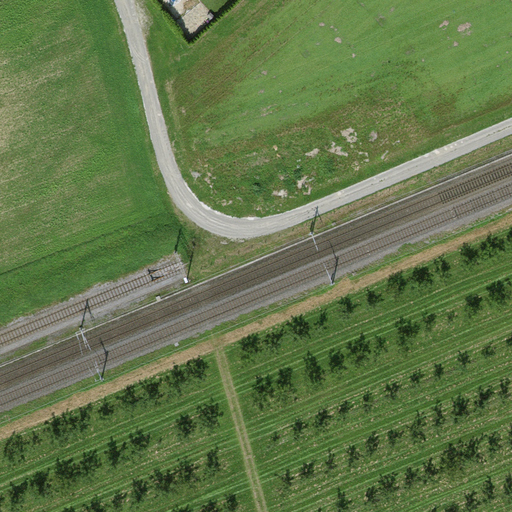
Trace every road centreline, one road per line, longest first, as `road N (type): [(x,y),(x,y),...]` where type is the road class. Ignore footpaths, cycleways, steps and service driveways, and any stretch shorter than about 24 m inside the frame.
road 1 (track): [(124,0),(171,175),(188,205),(223,225),(260,227),(303,215),(511,126)]
road 2 (track): [(266,511),(221,345)]
